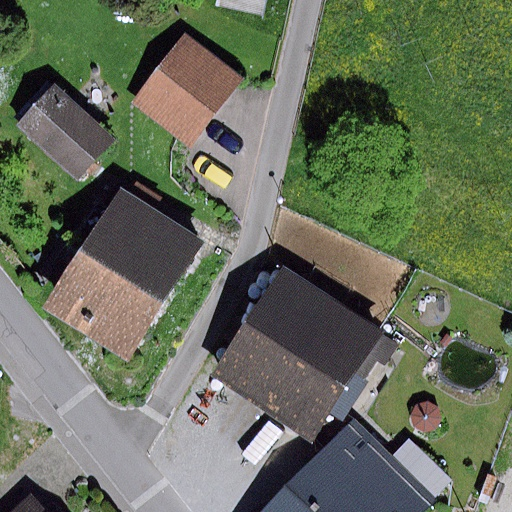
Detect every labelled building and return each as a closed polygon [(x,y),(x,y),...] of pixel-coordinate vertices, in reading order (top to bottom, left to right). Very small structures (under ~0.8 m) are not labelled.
[(259,0),(215,0),(214,7),(256,16),(259,0)] [(241,80),(186,36),(134,99),(189,144),(241,80)] [(111,141),(56,87),(19,125),(74,179),(111,141)] [(199,241),(116,189),(40,310),(124,362),(199,241)] [(382,340),(278,269),(208,371),(312,442),(382,340)] [(352,421),(261,511),(424,511),(434,503),(352,421)]
